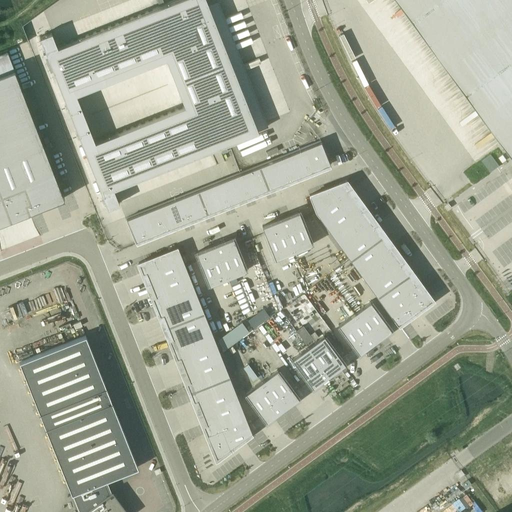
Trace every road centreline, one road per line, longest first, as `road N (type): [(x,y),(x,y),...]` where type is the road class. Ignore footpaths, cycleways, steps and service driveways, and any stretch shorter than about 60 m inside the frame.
road 1 (unclassified): [(0,269),(67,244),(82,243),(92,253),(200,511)]
road 2 (tertiary): [(482,310),(341,115),(289,0)]
road 3 (tertiary): [(209,511),(482,310)]
